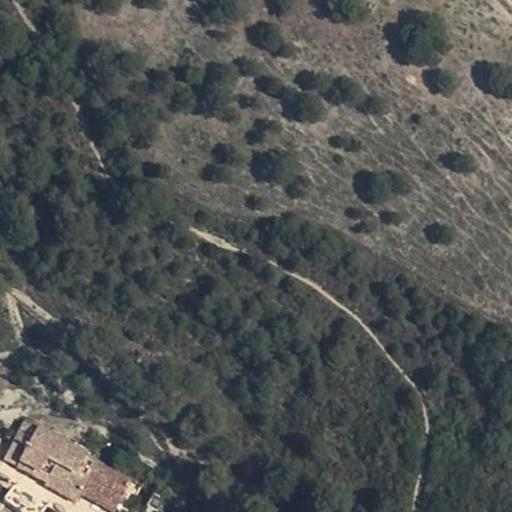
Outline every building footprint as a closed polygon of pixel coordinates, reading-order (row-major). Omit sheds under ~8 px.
[(23,433),(10,457),(30,466),(35,460),(46,466),(42,472),(72,486),(75,479),(111,494),(127,454),(19,406),(9,425),(23,433)] [(0,442),(0,452),(10,457),(23,433),(9,425),(0,442)] [(35,460),(30,466),(42,472),(46,466),(35,460)] [(162,474),(151,468),(143,484),(154,490),(162,474)] [(10,471),(0,486),(0,489),(31,510),(45,490),(10,471)] [(0,500),(0,511),(20,511),(18,510),(0,500)]
